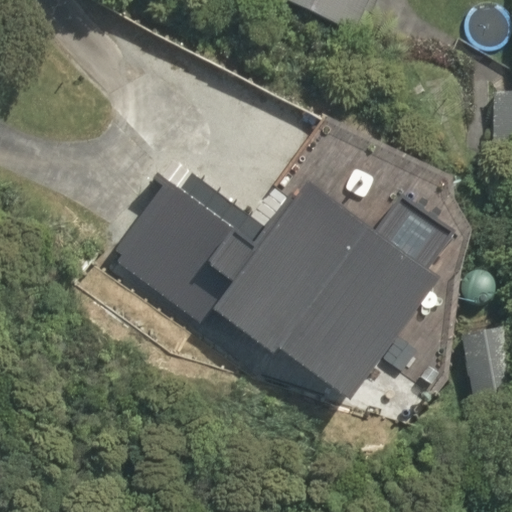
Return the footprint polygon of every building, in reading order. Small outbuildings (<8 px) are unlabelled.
[(285,0),(358,37),(370,14),(377,0),(285,0)] [(511,94),(490,95),(491,149),(511,148),(511,94)] [(118,241),(171,300),(240,240),(187,180),(118,241)] [(332,227),(285,210),(248,314),(299,333),(362,356),(397,264),(327,240),(332,227)] [(511,431),(511,415),(499,330),(462,338),(477,437),(511,431)]
